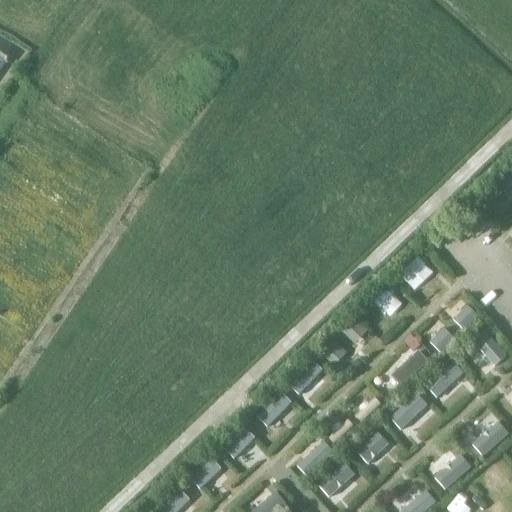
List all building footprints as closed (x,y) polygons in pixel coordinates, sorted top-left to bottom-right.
[(0,71),(5,64),(7,66),(13,58),(0,48),(0,71)] [(464,329),(479,315),(468,305),(454,318),(464,329)] [(342,330),(355,345),(367,334),(354,319),(342,330)] [(439,352),(454,338),(444,328),(429,342),(439,352)] [(507,357),(485,330),(473,340),(495,366),(507,357)] [(320,350),(333,365),(346,354),(332,339),(320,350)] [(417,349),(392,372),(402,383),(427,360),(417,349)] [(314,360),(288,383),(299,394),(324,371),(314,360)] [(453,361),(427,384),(438,396),(463,373),(453,361)] [(281,392),(256,415),(266,426),(291,403),(281,392)] [(417,395),(391,418),(401,429),(427,406),(417,395)] [(374,397),(357,413),(364,421),(381,404),(374,397)] [(346,420),(329,436),(336,443),(353,427),(346,420)] [(499,421),(474,444),(484,455),(509,432),(499,421)] [(245,427),(222,448),(232,459),(255,438),(245,427)] [(378,432),(357,451),(367,463),(388,443),(378,432)] [(323,442),(298,465),(308,476),(334,453),(323,442)] [(461,452),(434,479),(445,490),(472,463),(461,452)] [(212,457),(189,478),(199,489),(222,468),(212,457)] [(345,462),(317,487),(327,498),(355,473),(345,462)] [(181,488),(157,509),(159,511),(176,511),(191,499),(181,488)] [(427,489),(399,511),(423,511),(437,501),(427,489)] [(273,494),(254,511),(276,511),(284,505),(273,494)]
